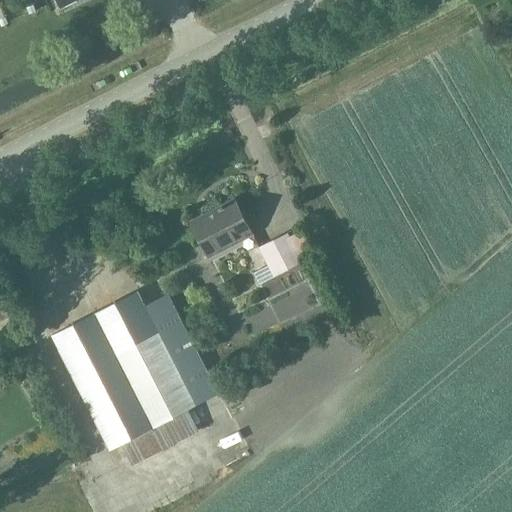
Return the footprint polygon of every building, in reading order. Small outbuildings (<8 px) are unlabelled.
[(209,256),(251,234),(235,202),(193,223),(209,256)] [(286,233),(259,247),(274,277),(302,263),(286,233)] [(189,410),(218,394),(205,369),(167,295),(145,306),(137,292),(52,336),(110,450),(120,444),(189,410)] [(219,363),(205,369),(218,394),(232,387),(219,363)] [(199,430),(189,410),(120,444),(131,465),(199,430)]
